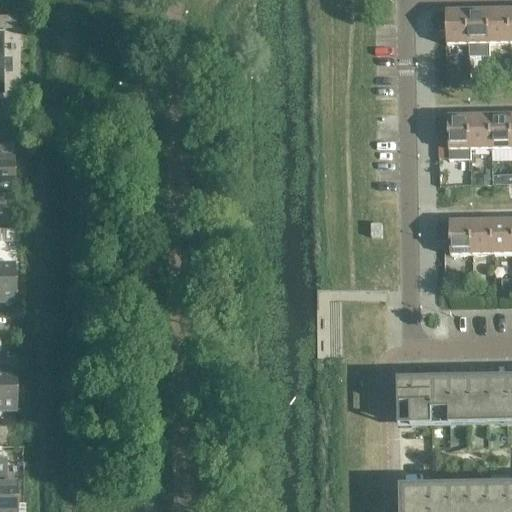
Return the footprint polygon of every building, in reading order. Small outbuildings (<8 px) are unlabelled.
[(511,46),(510,12),(489,13),(490,46),(511,46)] [(469,46),(468,13),(447,14),(447,23),(447,32),(448,47),(469,46)] [(490,46),(489,13),(468,13),(469,46),(490,46)] [(0,30),(16,30),(16,18),(0,18),(0,30)] [(511,151),(511,117),(491,118),(492,151),(511,151)] [(492,151),(491,118),(470,119),(471,152),(492,151)] [(471,152),(470,119),(449,119),(449,128),(449,137),(450,152),(471,152)] [(0,195),(14,195),(14,157),(0,156),(0,195)] [(511,256),(511,223),(493,224),(494,257),(511,256)] [(473,257),(472,224),(451,224),(451,233),(451,243),(451,258),(473,257)] [(494,257),(493,224),(472,224),(473,257),(494,257)] [(382,239),(382,226),(371,226),(372,239),(382,239)] [(0,303),(16,304),(15,265),(0,265),(0,303)] [(0,412),(17,412),(16,374),(0,374),(0,412)] [(489,427),(488,393),(488,381),(469,382),(469,393),(469,428),(489,427)] [(508,427),(507,392),(507,381),(488,381),(488,393),(489,427),(508,427)] [(450,428),(449,393),(449,382),(399,383),(399,407),(411,407),(412,429),(450,428)] [(469,428),(469,393),(469,382),(449,382),(449,393),(450,428),(469,428)] [(0,511),(17,511),(17,483),(0,483),(0,511)] [(510,511),(510,487),(491,488),(491,511),(510,511)] [(452,511),(452,488),(433,489),(433,511),(452,511)] [(471,511),(471,488),(452,488),(452,511),(471,511)] [(491,511),(491,488),(471,488),(471,511),(491,511)] [(433,511),(433,489),(412,489),(406,489),(407,506),(401,506),(401,511),(433,511)]
